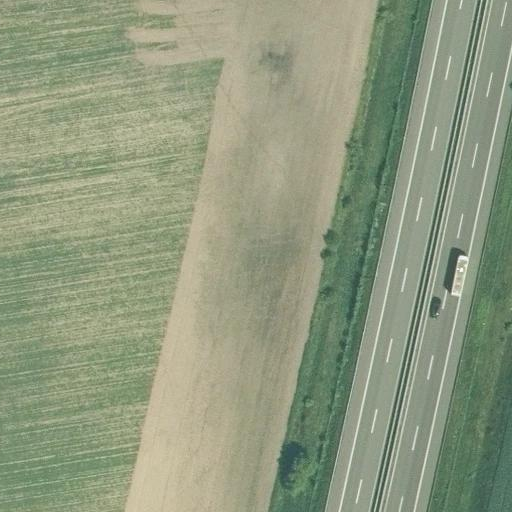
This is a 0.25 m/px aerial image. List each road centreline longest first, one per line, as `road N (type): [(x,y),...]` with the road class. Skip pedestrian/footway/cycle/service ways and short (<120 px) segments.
road 1 (motorway): [(461,0),(353,511)]
road 2 (motorway): [(398,511),(505,0)]
